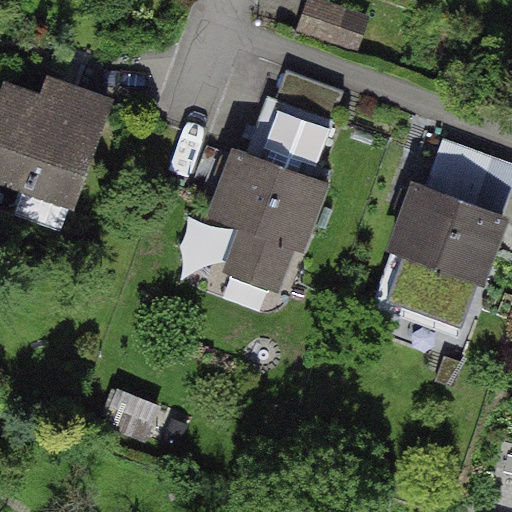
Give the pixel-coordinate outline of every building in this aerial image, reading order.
[(370,12),(332,0),(308,0),(298,30),(357,50),(370,12)] [(0,201),(70,230),(119,111),(10,67),(0,90),(0,201)] [(345,89),(288,70),(280,96),(337,115),(345,89)] [(252,150),(235,144),(212,210),(243,222),(227,267),(286,288),(301,246),(316,251),(341,180),(316,171),(335,117),(272,94),(252,150)] [(469,333),(511,216),(511,214),(418,180),(374,298),(469,333)]
